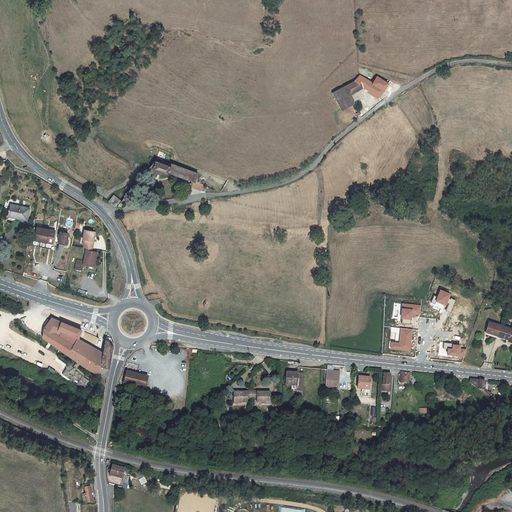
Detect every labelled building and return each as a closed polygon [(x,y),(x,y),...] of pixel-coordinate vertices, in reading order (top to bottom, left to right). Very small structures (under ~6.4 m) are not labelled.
[(370,92),(369,94),(377,99),(379,97),(383,91),(386,86),(375,80),(373,84),(359,76),(354,81),(345,86),(350,95),(363,88),(370,92)] [(377,77),(375,80),(386,86),(388,84),(377,77)] [(332,93),(341,111),(354,104),(350,95),(345,86),(332,93)] [(157,163),(149,173),(166,179),(169,176),(194,185),(197,177),(157,163)] [(116,197),(120,201),(124,197),(120,193),(116,197)] [(108,200),(116,207),(118,206),(120,202),(120,201),(116,197),(113,195),(108,200)] [(29,213),(10,209),(8,219),(18,221),(18,223),(27,225),(29,213)] [(55,235),(36,231),(34,244),(52,248),(55,235)] [(83,232),(82,242),(84,242),(83,250),(85,250),(91,251),(94,234),(83,232)] [(91,253),(85,252),(83,267),(94,269),(95,262),(94,261),(95,254),(91,253)] [(434,295),(431,302),(435,304),(436,301),(446,306),(448,303),(450,304),(447,311),(451,312),(456,300),(451,298),(452,294),(440,289),(437,296),(434,295)] [(402,323),(411,324),(411,320),(412,320),(413,315),(421,315),(421,305),(403,303),(401,319),(403,319),(402,323)] [(77,348),(80,340),(84,331),(53,318),(44,328),(42,337),(56,345),(77,361),(82,351),(77,348)] [(489,322),(486,332),(497,336),(500,325),(489,322)] [(500,325),(497,336),(508,339),(508,341),(511,342),(511,328),(511,329),(500,325)] [(413,330),(401,329),(399,343),(391,342),(390,349),(410,351),(413,330)] [(109,341),(105,339),(102,353),(101,361),(109,367),(113,347),(109,341)] [(82,351),(77,361),(81,364),(85,367),(93,372),(99,373),(101,361),(102,353),(80,340),(77,348),(82,351)] [(447,349),(446,355),(464,357),(466,350),(461,350),(462,345),(445,342),(444,348),(447,349)] [(109,367),(101,361),(99,373),(99,375),(107,378),(107,379),(109,367)] [(333,371),(333,366),(327,365),(326,378),(325,387),(338,388),(339,372),(333,371)] [(144,390),(147,377),(126,372),(123,384),(144,390)] [(408,384),(409,373),(401,372),(400,383),(408,384)] [(302,400),(303,374),(286,373),(286,386),(291,386),(291,391),(296,391),(296,400),(302,400)] [(390,375),(384,374),(382,391),(390,392),(391,377),(390,376),(390,375)] [(83,375),(81,383),(88,385),(90,377),(83,375)] [(369,383),(370,378),(359,377),(357,389),(362,389),(369,390),(369,383)] [(485,382),(470,380),(469,383),(488,398),(490,395),(488,393),(484,390),(485,382)] [(369,390),(362,389),(361,393),(363,393),(363,396),(369,397),(371,383),(369,383),(369,390)] [(247,398),(247,392),(234,392),(234,402),(239,402),(239,403),(247,403),(247,398)] [(270,402),(270,392),(257,392),(257,398),(257,403),(264,403),(264,402),(270,402)] [(112,464),(107,483),(122,487),(127,468),(112,464)]
